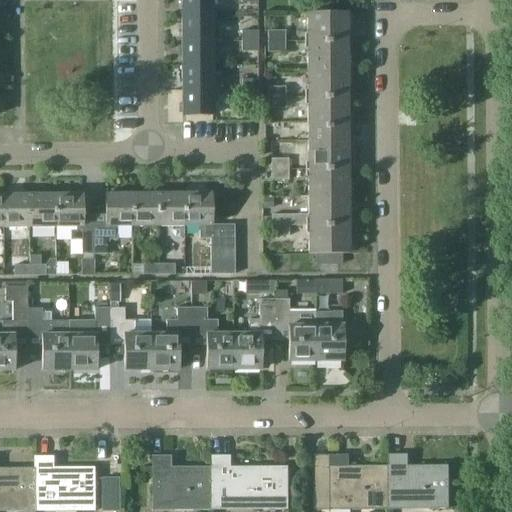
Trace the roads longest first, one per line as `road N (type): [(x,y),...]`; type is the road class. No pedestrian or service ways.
road 1 (residential): [(385,416),(384,10),(496,9)]
road 2 (residential): [(499,411),(496,9)]
road 3 (residential): [(0,417),(385,416)]
road 4 (residential): [(151,154),(149,0)]
road 5 (residential): [(0,156),(151,154)]
